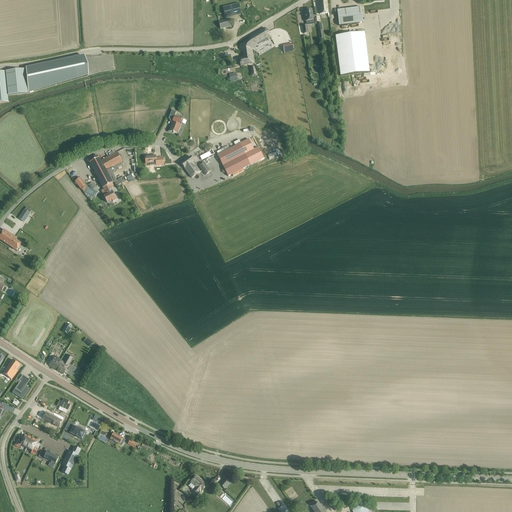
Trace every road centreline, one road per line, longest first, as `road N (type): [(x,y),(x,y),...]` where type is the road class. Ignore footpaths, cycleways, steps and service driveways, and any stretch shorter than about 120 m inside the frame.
road 1 (tertiary): [(511,478),(217,459),(165,442),(48,374)]
road 2 (unclassified): [(0,67),(92,50),(216,46),(303,0)]
road 3 (unclassified): [(0,224),(71,162),(122,145),(166,148)]
